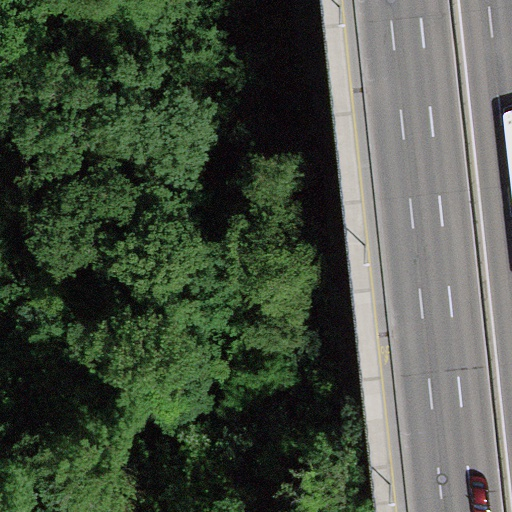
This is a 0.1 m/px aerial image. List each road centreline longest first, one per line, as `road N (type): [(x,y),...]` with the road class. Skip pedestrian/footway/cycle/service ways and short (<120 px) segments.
road 1 (primary): [(404,0),(458,511)]
road 2 (primary): [(511,203),(490,0)]
